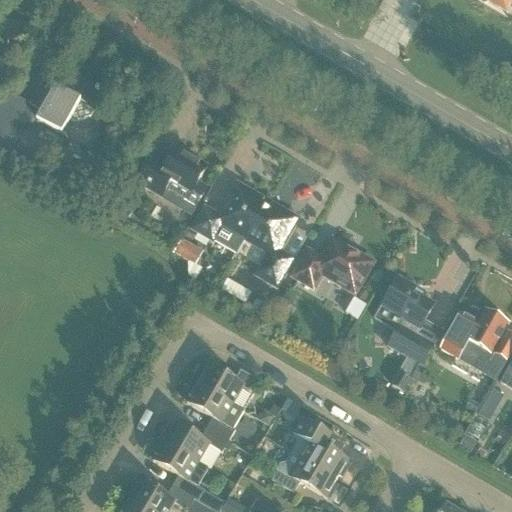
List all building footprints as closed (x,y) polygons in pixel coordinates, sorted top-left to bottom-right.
[(507,13),(511,1),(511,0),(479,0),(479,1),(485,4),(489,3),(507,13)] [(42,114),(37,121),(61,135),(70,120),(74,122),(90,118),(93,113),(100,117),(106,107),(105,106),(109,99),(72,78),(64,93),(57,89),(42,114)] [(8,94),(0,107),(0,158),(32,177),(41,163),(15,148),(18,142),(26,127),(27,125),(33,129),(37,121),(42,114),(36,110),(8,94)] [(207,189),(198,184),(207,168),(176,151),(165,171),(150,162),(137,185),(161,199),(169,185),(189,197),(187,201),(188,206),(195,210),(207,189)] [(76,186),(63,178),(58,186),(71,194),(76,186)] [(245,242),(264,210),(252,203),(255,197),(237,186),(219,217),(204,209),(191,231),(213,244),(222,229),(245,242)] [(120,205),(113,217),(125,224),(132,212),(120,205)] [(277,291),(294,261),(279,252),(297,221),(279,210),(275,216),(264,210),(245,242),(268,255),(255,278),(277,291)] [(173,256),(186,263),(195,268),(204,253),(182,241),(173,256)] [(346,252),(348,250),(332,241),(321,259),(307,251),(291,279),(314,292),(322,278),(355,297),(372,267),(346,252)] [(380,309),(373,321),(396,334),(388,349),(407,359),(418,365),(410,379),(410,380),(399,374),(391,388),(406,396),(422,368),(433,348),(441,333),(424,324),(434,306),(420,298),(422,295),(415,291),(416,289),(398,279),(381,309),(380,309)] [(281,299),(276,308),(285,313),(290,304),(281,299)] [(253,314),(263,320),(270,309),(259,303),(253,314)] [(475,323),(461,315),(442,347),(459,357),(463,350),(485,363),(483,367),(498,375),(511,350),(511,338),(503,333),(507,325),(485,313),(484,315),(480,313),(475,323)] [(511,363),(500,384),(511,391),(511,363)] [(256,382),(241,373),(234,383),(209,368),(208,369),(205,367),(197,381),(200,383),(198,387),(232,407),(232,406),(242,389),(250,394),(256,382)] [(379,378),(375,384),(387,390),(390,385),(379,378)] [(244,413),(232,406),(232,407),(198,387),(195,391),(192,389),(184,402),(187,404),(187,405),(212,421),(206,431),(228,444),(235,432),(233,431),(244,413)] [(492,391),(485,403),(497,410),(504,397),(492,391)] [(264,411),(259,413),(256,418),(269,425),(275,415),(265,409),(264,411)] [(342,479),(350,466),(347,464),(348,463),(322,448),(328,437),(302,422),(294,437),(296,445),(291,455),(337,482),(339,477),(342,479)] [(228,444),(206,431),(200,441),(175,426),(174,427),(171,425),(163,439),(166,441),(164,445),(198,465),(208,447),(222,455),(228,444)] [(465,438),(459,447),(469,452),(475,442),(465,436),(465,438)] [(198,465),(164,445),(161,449),(158,447),(150,460),(153,462),(153,463),(178,478),(172,489),(194,502),(195,502),(198,504),(204,492),(197,488),(207,470),(198,465)] [(334,486),(337,482),(291,455),(285,465),(280,466),(276,472),(277,473),(272,482),(294,495),(300,485),(326,500),(326,499),(329,501),(337,488),(334,486)] [(224,469),(217,484),(240,494),(247,479),(224,469)] [(194,502),(172,489),(166,499),(140,484),(140,485),(137,483),(129,497),(132,498),(129,503),(145,511),(170,511),(174,505),(185,511),(188,511),(189,511),(194,502)] [(198,504),(203,507),(204,508),(211,511),(221,511),(225,505),(204,492),(198,504)] [(228,500),(225,505),(221,511),(237,511),(240,507),(228,500)] [(277,511),(257,500),(249,511),(277,511)] [(195,502),(188,511),(202,511),(204,508),(203,507),(198,504),(195,502)] [(145,511),(129,503),(127,507),(124,505),(119,511),(145,511)]
